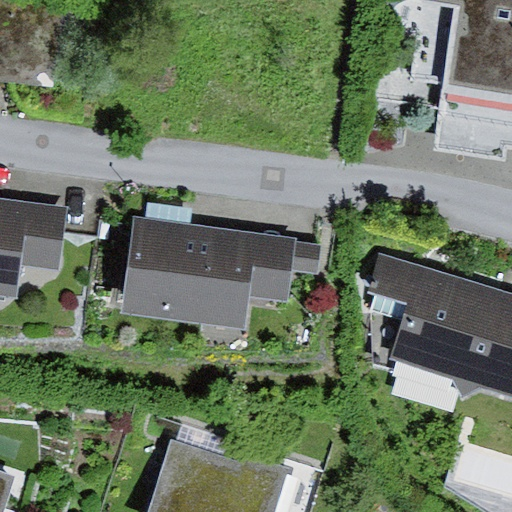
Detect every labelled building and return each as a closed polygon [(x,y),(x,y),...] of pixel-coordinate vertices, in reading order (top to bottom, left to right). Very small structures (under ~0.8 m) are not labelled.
[(66,0),(0,0),(0,83),(54,91),(66,0)] [(511,0),(420,0),(420,3),(456,8),(436,155),(507,163),(508,149),(511,149),(511,0)] [(0,300),(16,303),(20,269),(28,206),(0,202),(0,300)] [(67,211),(28,206),(20,269),(59,274),(67,211)] [(257,236),(136,221),(124,315),(245,331),(249,299),(257,236)] [(296,241),(257,236),(249,299),(288,304),(292,273),(317,276),(320,247),(296,244),(296,241)] [(511,293),(380,252),(366,297),(404,309),(387,362),(454,382),(462,400),(481,392),(511,401),(511,293)] [(235,463),(170,445),(151,511),(276,511),(289,468),(238,453),(235,463)] [(0,511),(1,511),(13,478),(0,473),(0,511)]
